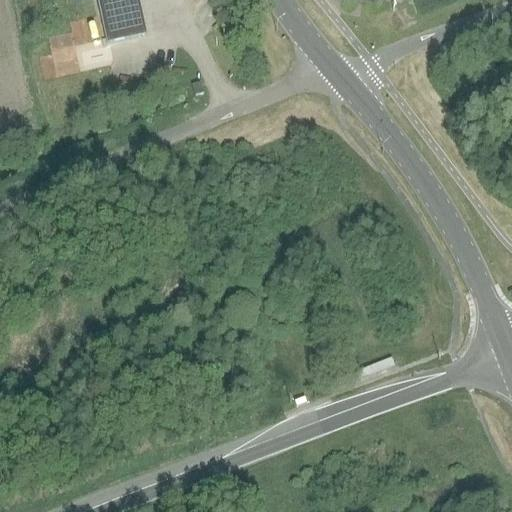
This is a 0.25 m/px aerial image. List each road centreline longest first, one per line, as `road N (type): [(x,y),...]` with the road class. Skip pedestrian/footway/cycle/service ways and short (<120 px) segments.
road 1 (motorway): [(509,354),(103,511)]
road 2 (unclassified): [(0,213),(301,82),(328,63)]
road 3 (primary): [(509,354),(423,181),(348,88)]
road 4 (unclassified): [(348,88),(393,53),(511,7)]
